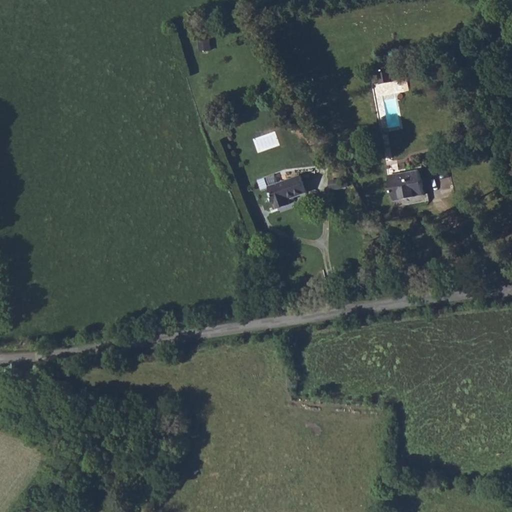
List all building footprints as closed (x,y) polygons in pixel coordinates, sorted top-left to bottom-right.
[(211,50),(212,40),(201,38),(200,49),(211,50)] [(382,71),(369,74),(372,84),(384,82),(382,71)] [(402,192),(420,188),(416,168),(385,175),(391,201),(403,198),(402,192)] [(266,190),(299,183),(297,175),(264,186),(266,190)] [(266,190),(272,208),(285,203),(284,199),(303,192),(299,183),(266,190)] [(402,192),(403,198),(421,194),(420,188),(402,192)]
